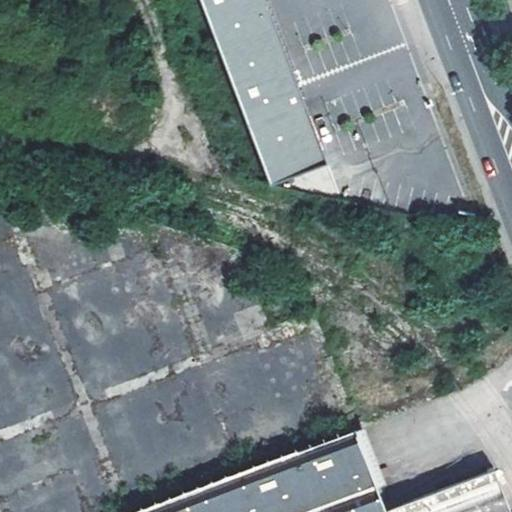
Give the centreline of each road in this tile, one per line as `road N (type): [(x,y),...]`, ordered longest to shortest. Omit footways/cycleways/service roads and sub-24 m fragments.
road 1 (secondary): [(452,0),(511,150)]
road 2 (track): [(140,0),(192,142)]
